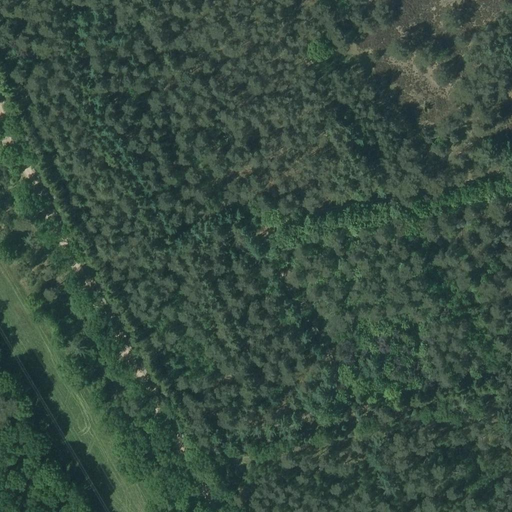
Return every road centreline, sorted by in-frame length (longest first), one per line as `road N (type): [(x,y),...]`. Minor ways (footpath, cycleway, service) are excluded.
road 1 (track): [(181,452),(300,421),(331,385),(331,360),(264,248),(269,222),(511,169)]
road 2 (track): [(181,452),(0,114)]
